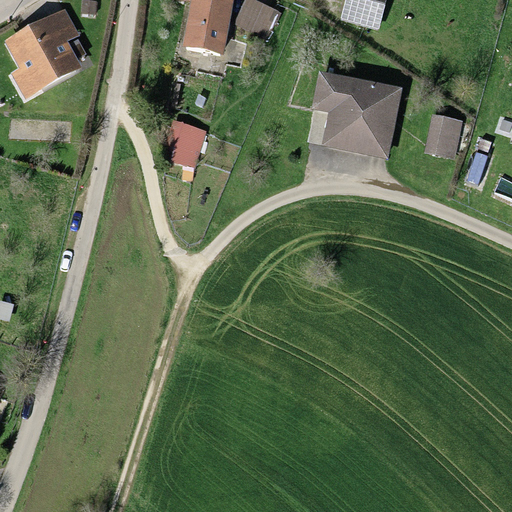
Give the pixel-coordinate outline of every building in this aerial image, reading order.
[(96,0),(80,0),(80,13),(96,14),(96,0)] [(184,0),(184,2),(177,44),(218,51),(227,0),(184,0)] [(343,0),(337,18),(370,28),(378,0),(343,0)] [(272,14),(243,1),(234,23),(262,36),(272,14)] [(65,9),(7,41),(21,67),(10,73),(25,100),(84,68),(69,41),(79,35),(65,9)] [(393,94),(314,75),(306,109),(322,113),(316,140),(379,155),(393,94)] [(462,121),(432,115),(424,154),(455,160),(462,121)] [(171,120),(160,157),(195,168),(206,130),(171,120)]
